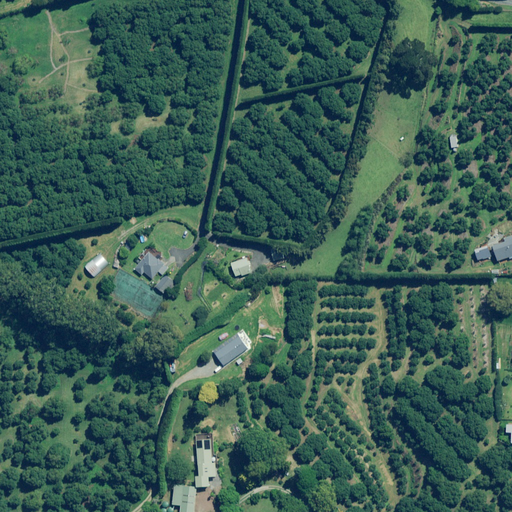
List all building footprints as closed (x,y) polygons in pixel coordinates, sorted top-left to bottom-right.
[(457,137),(449,138),(451,148),(458,147),(457,137)] [(511,256),(511,235),(503,238),(504,242),(491,246),(496,261),(511,256)] [(284,258),(281,246),(270,249),(273,261),(284,258)] [(220,249),(217,247),(215,249),(214,247),(205,256),(210,260),(220,249)] [(163,265),(148,252),(134,269),(140,275),(143,272),(151,279),(163,265)] [(108,264),(98,254),(83,268),(93,278),(108,264)] [(251,272),(246,258),(230,264),(235,277),(241,275),(241,276),(251,272)] [(174,284),(164,276),(155,287),(162,293),(166,288),(169,290),(174,284)] [(238,333),(211,351),(222,366),(248,347),(238,333)] [(197,465),(211,465),(210,447),(196,447),(197,465)] [(211,465),(197,465),(197,477),(194,477),(194,487),(210,487),(209,477),(211,477),(211,465)] [(194,511),(196,488),(182,487),(180,511),(194,511)]
